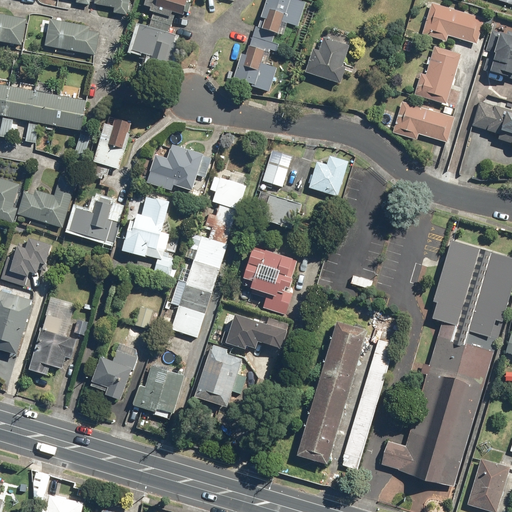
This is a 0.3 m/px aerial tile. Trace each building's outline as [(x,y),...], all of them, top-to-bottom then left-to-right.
[(94,0),(94,4),(114,8),(113,12),(127,15),(129,0),(94,0)] [(144,0),(143,5),(150,7),(149,11),(152,12),(150,19),(171,25),(174,13),(183,15),(187,0),(144,0)] [(267,0),(259,27),(255,26),(252,36),(273,42),(275,34),(278,35),(279,30),(285,32),(287,24),(298,27),(306,2),(299,0),(267,0)] [(484,18),(430,3),(421,34),(446,41),(447,35),(477,44),(484,18)] [(27,19),(0,13),(0,41),(22,46),(27,19)] [(90,27),(50,19),(45,45),(95,55),(99,33),(89,31),(90,27)] [(148,27),(139,24),(132,50),(151,56),(147,69),(162,73),(165,63),(172,65),(179,42),(174,41),(176,36),(168,33),(171,25),(150,19),(148,27)] [(506,34),(492,30),(486,50),(489,51),(483,71),(504,77),(505,73),(511,75),(511,32),(507,31),(506,34)] [(273,42),(252,36),(246,55),(242,54),(234,79),(255,85),(255,88),(269,92),(276,68),(261,63),(265,51),(269,52),(270,49),(276,52),(279,44),(273,42)] [(319,51),(313,49),(305,72),(341,84),(346,68),(343,67),(349,46),(323,37),(319,51)] [(413,53),(416,41),(407,39),(404,52),(413,53)] [(461,53),(435,45),(425,74),(421,73),(414,94),(456,107),(460,96),(449,93),(461,53)] [(86,100),(0,84),(0,115),(3,116),(0,132),(0,136),(10,138),(13,118),(29,121),(25,141),(35,143),(39,123),(80,130),(86,100)] [(454,117),(401,101),(392,132),(416,140),(418,134),(447,142),(454,117)] [(511,111),(478,102),(471,126),(499,134),(498,140),(511,143),(511,111)] [(113,126),(105,123),(94,160),(91,159),(87,174),(102,178),(103,175),(107,176),(110,166),(120,169),(130,133),(128,133),(131,123),(115,118),(113,126)] [(90,137),(81,134),(73,157),(82,160),(90,137)] [(205,155),(177,146),(176,150),(171,148),(166,164),(154,160),(150,173),(178,182),(177,185),(194,191),(205,155)] [(291,156),(271,150),(262,181),(283,187),(291,156)] [(327,164),(317,161),(309,188),(337,197),(348,162),(330,156),(327,164)] [(77,180),(60,175),(54,194),(35,189),(33,194),(25,191),(18,215),(62,228),(77,180)] [(20,184),(0,177),(0,218),(13,223),(17,208),(13,207),(20,184)] [(246,186),(221,178),(213,202),(219,204),(207,239),(201,237),(197,250),(189,248),(186,257),(194,260),(191,269),(182,267),(171,301),(179,303),(174,320),(162,316),(159,325),(197,338),(227,245),(225,244),(236,210),(238,211),(246,186)] [(256,203),(259,204),(255,216),(292,228),(297,212),(300,213),(302,204),(260,191),(256,203)] [(135,222),(131,221),(124,251),(157,259),(154,273),(171,277),(175,259),(164,256),(165,249),(159,247),(170,203),(147,198),(143,215),(138,213),(135,222)] [(112,205),(96,200),(93,213),(76,208),(69,231),(107,242),(107,240),(114,243),(120,222),(108,219),(112,205)] [(14,259),(6,257),(0,276),(0,279),(26,288),(31,272),(38,274),(42,263),(46,264),(52,245),(30,238),(27,249),(18,246),(14,259)] [(381,464),(454,486),(511,288),(511,258),(451,240),(429,318),(443,322),(406,448),(388,442),(381,464)] [(297,260),(255,247),(241,291),(266,299),(263,308),(286,315),(293,293),(287,291),(297,260)] [(355,274),(353,283),(374,289),(376,280),(355,274)] [(32,300),(0,290),(0,350),(17,355),(32,300)] [(75,304),(51,297),(30,370),(48,375),(51,366),(63,369),(66,357),(72,359),(78,339),(66,336),(75,304)] [(79,320),(76,319),(71,335),(84,339),(94,306),(84,304),(79,320)] [(152,312),(140,308),(135,325),(148,328),(152,312)] [(230,331),(225,330),(220,344),(237,349),(237,347),(246,349),(247,345),(257,348),(259,341),(283,349),(288,331),(287,330),(289,324),(268,318),(267,323),(235,314),(230,331)] [(337,321),(297,455),(328,464),(368,330),(337,321)] [(378,338),(341,465),(357,470),(395,343),(378,338)] [(229,349),(213,344),(195,396),(228,407),(234,392),(241,394),(247,377),(239,374),(244,358),(228,353),(229,349)] [(138,357),(117,349),(113,360),(101,356),(90,385),(107,391),(106,394),(122,400),(138,357)] [(186,375),(153,365),(146,386),(139,384),(133,405),(156,412),(158,408),(174,413),(186,375)] [(508,467),(480,458),(466,504),(495,511),(508,467)] [(46,511),(82,511),(84,502),(50,495),(46,511)]
